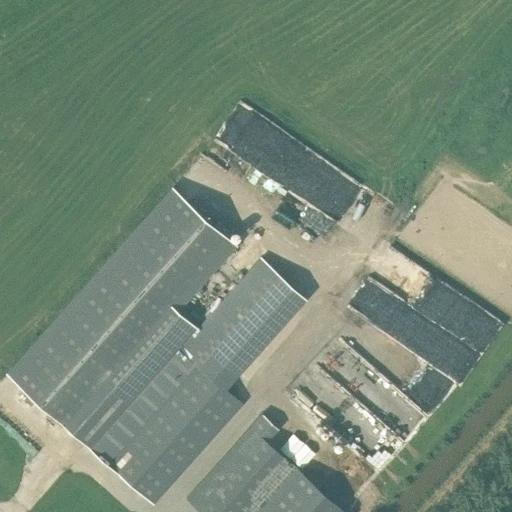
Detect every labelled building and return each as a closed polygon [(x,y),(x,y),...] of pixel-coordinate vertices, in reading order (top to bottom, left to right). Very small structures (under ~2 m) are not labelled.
[(242,100),(215,138),(256,167),(266,167),(272,160),(260,151),(314,151),(242,100)] [(275,182),(324,207),(340,176),(324,168),(321,173),(312,167),(305,179),(289,171),(293,164),(284,159),(278,170),(280,171),(275,182)] [(237,244),(171,185),(6,370),(90,445),(197,326),(178,309),(237,244)] [(90,445),(152,503),(241,403),(220,383),(301,294),(261,257),(197,326),(90,445)] [(186,498),(202,511),(254,511),(297,464),(268,439),(278,428),(262,414),(186,498)]
